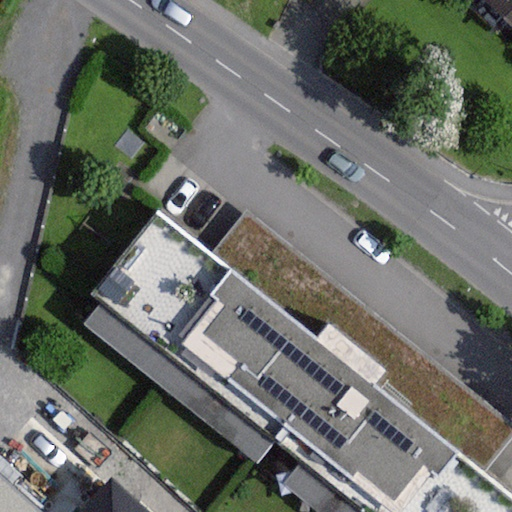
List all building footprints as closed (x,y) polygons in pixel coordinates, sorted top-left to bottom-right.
[(395,365),(338,319),(326,334),(221,250),(168,206),(101,288),(115,299),(286,438),(314,460),(378,511),(511,511),(511,484),(492,468),(383,380),(395,365)] [(511,443),(511,412),(257,206),(221,250),(326,334),(338,319),(395,365),(383,380),(492,468),(511,443)] [(115,299),(98,320),(269,459),(286,438),(115,299)] [(0,381),(0,464),(49,511),(66,511),(100,477),(0,381)] [(378,511),(314,460),(297,480),(335,511),(378,511)] [(168,511),(129,475),(95,511),(168,511)]
